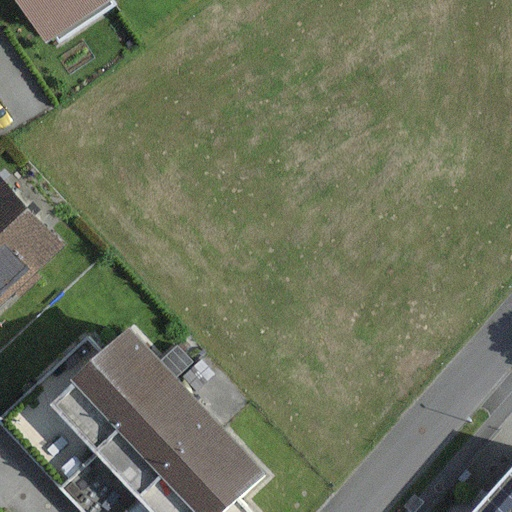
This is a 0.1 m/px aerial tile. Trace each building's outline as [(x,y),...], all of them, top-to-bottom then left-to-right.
[(112,0),(16,0),(46,44),(112,0)] [(0,311),(69,247),(0,173),(0,311)] [(65,487),(177,379),(131,328),(90,332),(1,419),(65,487)] [(215,375),(202,360),(185,375),(198,389),(215,375)] [(65,487),(84,511),(125,511),(220,424),(177,379),(65,487)] [(263,511),(267,474),(220,424),(125,511),(263,511)] [(511,511),(511,470),(475,511),(511,511)]
